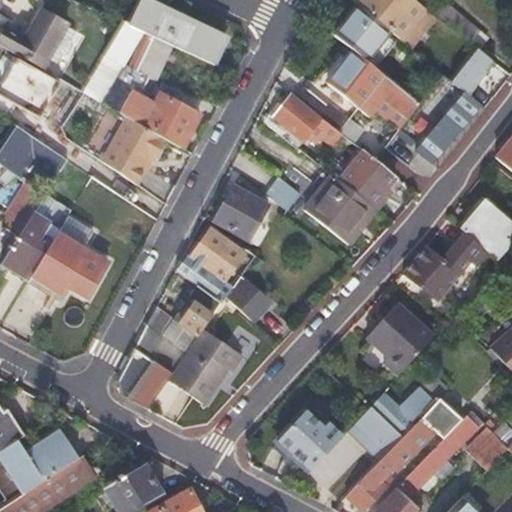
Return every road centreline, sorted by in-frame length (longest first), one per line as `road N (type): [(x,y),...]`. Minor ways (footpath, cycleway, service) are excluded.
road 1 (residential): [(511,98),(202,462)]
road 2 (residential): [(89,394),(283,27)]
road 3 (unknown): [(372,267),(511,400)]
road 4 (residential): [(202,462),(108,414),(89,394)]
